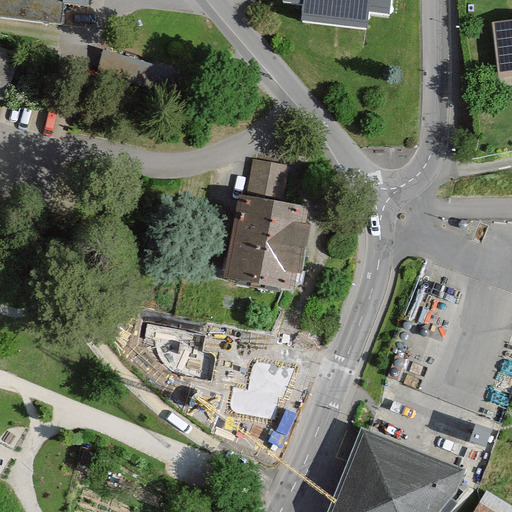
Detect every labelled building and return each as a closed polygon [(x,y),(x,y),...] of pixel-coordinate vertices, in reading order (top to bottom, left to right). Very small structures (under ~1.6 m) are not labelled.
[(0,0),(0,13),(52,19),(54,3),(80,6),(80,0),(0,0)] [(284,3),(282,20),(349,28),(351,12),(372,15),(373,0),(264,0),(264,1),(284,3)] [(511,18),(485,21),(491,75),(511,72),(511,18)] [(0,84),(10,51),(0,48),(0,84)] [(108,48),(100,71),(143,85),(151,62),(108,48)] [(288,206),(221,192),(203,276),(270,290),(288,206)] [(466,468),(364,429),(332,511),(440,511),(456,495),(466,468)] [(511,511),(511,509),(482,491),(469,511),(511,511)]
